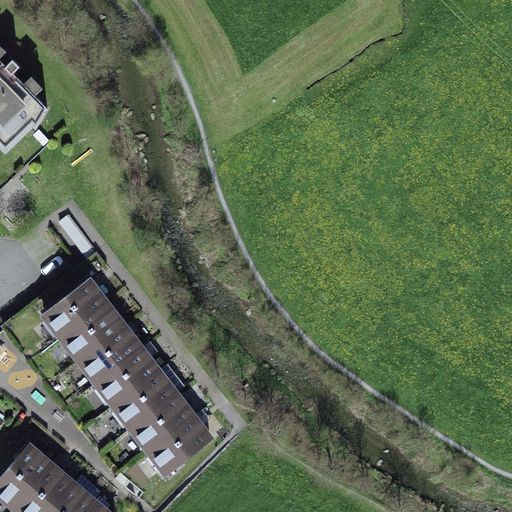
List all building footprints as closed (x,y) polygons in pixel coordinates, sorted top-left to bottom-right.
[(7,67),(0,60),(0,143),(6,149),(32,125),(37,129),(48,109),(14,74),(20,67),(13,60),(7,67)] [(88,281),(45,314),(63,337),(106,304),(92,286),(88,281)] [(106,304),(63,337),(80,360),(123,326),(111,310),(106,304)] [(123,326),(80,360),(98,382),(141,349),(128,332),(123,326)] [(141,349),(98,382),(115,405),(158,372),(145,354),(141,349)] [(158,372),(115,405),(133,428),(176,395),(162,377),(158,372)] [(176,395),(133,428),(150,451),(193,417),(179,398),(176,395)] [(193,417),(150,451),(168,473),(211,440),(198,423),(193,417)] [(51,465),(29,446),(0,480),(0,493),(15,507),(51,465)] [(49,511),(73,484),(51,465),(15,507),(21,511),(49,511)] [(87,511),(95,503),(73,484),(49,511),(87,511)] [(105,511),(95,503),(87,511),(105,511)]
